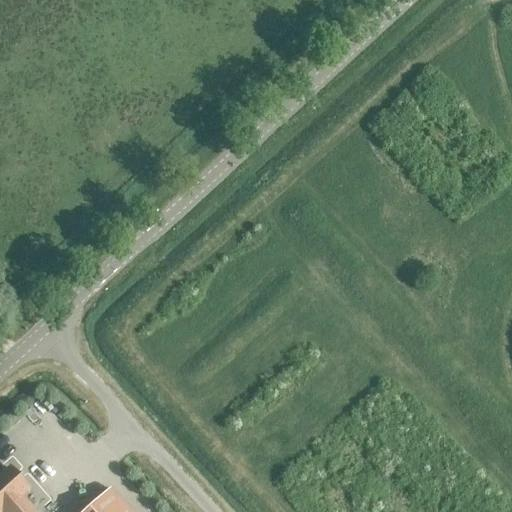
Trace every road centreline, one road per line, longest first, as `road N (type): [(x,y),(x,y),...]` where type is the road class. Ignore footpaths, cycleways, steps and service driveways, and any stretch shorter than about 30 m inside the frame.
road 1 (track): [(483,0),(129,324),(127,343),(278,511)]
road 2 (unclassified): [(41,328),(402,0)]
road 3 (unclassified): [(207,511),(41,328)]
